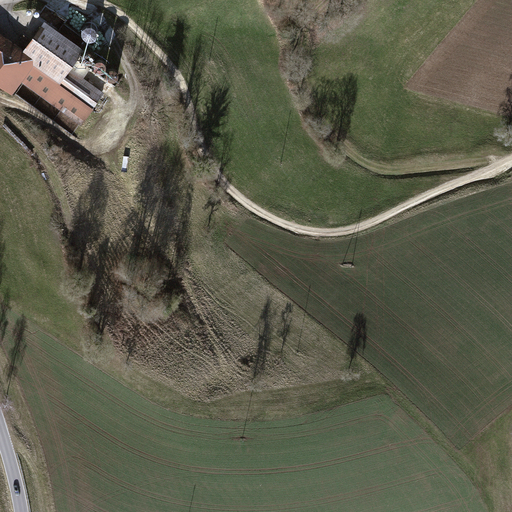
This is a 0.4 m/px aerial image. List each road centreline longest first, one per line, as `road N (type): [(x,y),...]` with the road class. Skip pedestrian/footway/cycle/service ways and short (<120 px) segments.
road 1 (track): [(511,158),(354,229),(311,232),(286,224),(225,182),(169,62),(117,11),(93,0)]
road 2 (track): [(500,163),(487,157),(389,169),(335,142),(295,63),(298,30),(327,0)]
